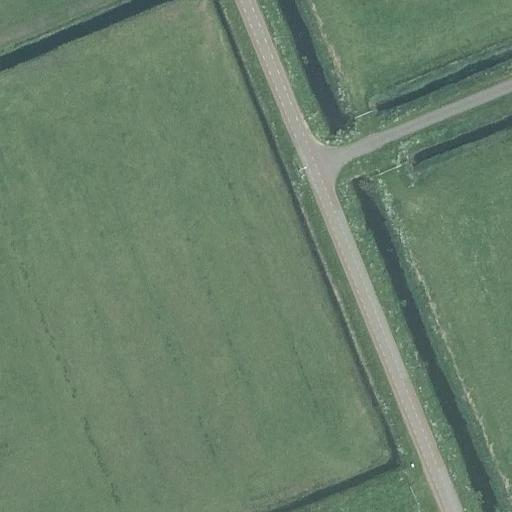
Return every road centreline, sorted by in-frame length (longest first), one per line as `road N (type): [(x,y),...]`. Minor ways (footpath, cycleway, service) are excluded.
road 1 (tertiary): [(449,511),(310,167)]
road 2 (unclassified): [(310,167),(511,85)]
road 3 (tertiary): [(310,167),(243,0)]
